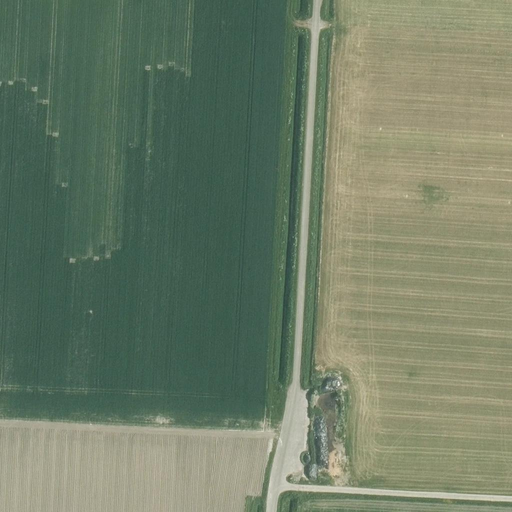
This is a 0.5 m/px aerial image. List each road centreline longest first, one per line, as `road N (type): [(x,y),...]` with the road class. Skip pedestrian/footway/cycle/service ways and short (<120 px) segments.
road 1 (unclassified): [(273,511),(292,386),(314,0)]
road 2 (track): [(275,485),(511,498)]
